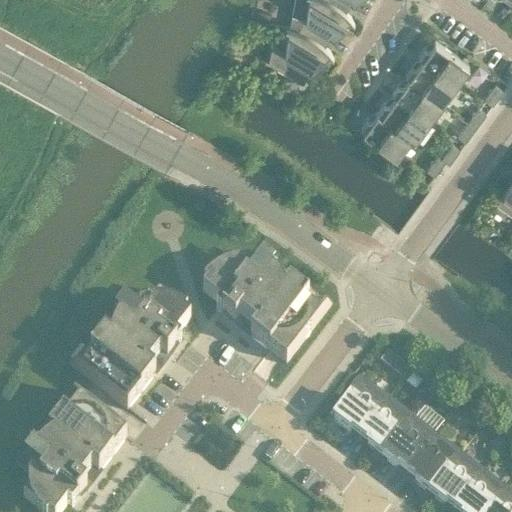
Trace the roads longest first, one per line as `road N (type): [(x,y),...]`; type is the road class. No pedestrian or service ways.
road 1 (tertiary): [(381,291),(187,159)]
road 2 (residential): [(381,291),(511,114)]
road 3 (tertiary): [(0,57),(187,159)]
road 4 (residential): [(137,455),(204,379),(275,431)]
road 5 (residential): [(275,431),(381,291)]
road 6 (tertiary): [(511,385),(381,291)]
